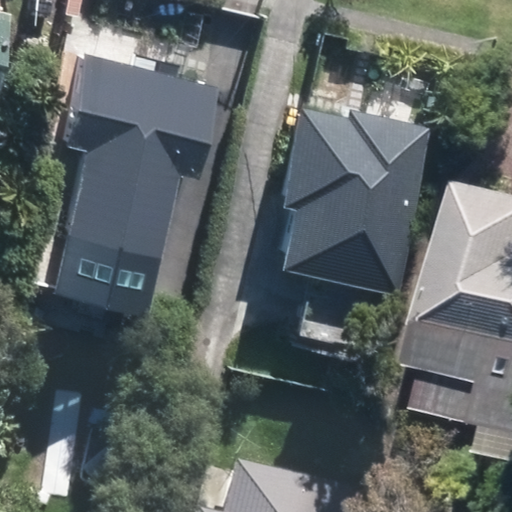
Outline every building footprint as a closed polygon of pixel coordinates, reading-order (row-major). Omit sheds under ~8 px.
[(0,91),(18,16),(0,11),(0,91)] [(221,90),(83,55),(63,131),(81,135),(56,234),(132,253),(156,159),(201,170),(221,90)] [(349,120),(303,109),(268,257),(391,287),(428,130),(351,112),(349,120)] [(511,197),(472,189),(446,305),(454,307),(442,357),(461,361),(452,400),(511,413),(511,429),(510,438),(511,438),(511,197)] [(339,511),(344,493),(232,465),(220,511),(339,511)]
